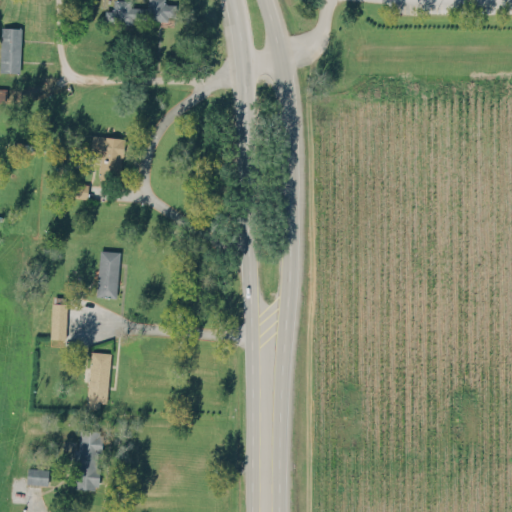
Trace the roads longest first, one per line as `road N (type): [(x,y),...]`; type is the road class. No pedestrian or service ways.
road 1 (secondary): [(266,327),(288,281),(290,86),(282,56)]
road 2 (secondary): [(245,66),(248,281),(266,327)]
road 3 (secondary): [(266,327),(264,511)]
